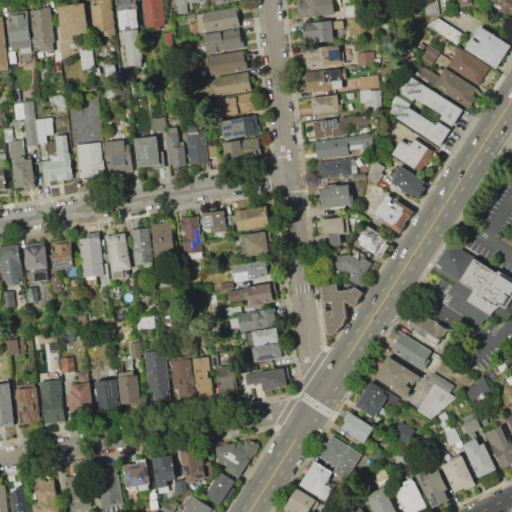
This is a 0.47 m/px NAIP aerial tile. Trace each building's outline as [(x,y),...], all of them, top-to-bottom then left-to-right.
[(111,0),(116,33),(95,36),(91,6),(98,5),(97,0),(111,0)] [(116,0),(135,0),(139,27),(121,29),(116,0)] [(142,0),(162,0),(166,24),(162,25),(163,28),(154,30),(154,26),(146,27),(142,0)] [(200,0),(201,1),(191,2),(192,11),(179,13),(177,6),(175,6),(174,0),(200,0)] [(296,0),(333,0),(335,14),(299,18),(296,0)] [(427,15),(424,0),(435,0),(438,13),(427,15)] [(511,12),(492,0),(511,0),(511,12)] [(59,6),(85,2),(90,37),(63,40),(59,6)] [(344,5),(358,3),(360,16),(346,18),(344,5)] [(30,9),(49,7),(54,43),(52,43),(53,51),(41,52),(40,45),(35,45),(30,9)] [(197,13),(236,7),(240,27),(200,33),(197,13)] [(8,13),(28,10),(32,46),(30,46),(30,51),(20,52),(19,47),(12,48),(8,13)] [(186,15),(195,13),(196,20),(187,21),(186,15)] [(0,16),(3,16),(10,68),(0,69),(0,16)] [(457,44),(427,25),(438,18),(464,34),(457,44)] [(334,20),(343,19),(344,28),(335,29),(334,20)] [(304,23),(332,20),(334,41),(306,43),(304,23)] [(480,25),(511,45),(497,67),(466,47),(480,25)] [(205,34),(241,28),(244,47),(208,53),(205,34)] [(124,30),(140,29),(144,67),(136,68),(136,64),(128,65),(124,30)] [(163,32),(170,31),(172,44),(165,46),(163,32)] [(306,48),(339,45),(339,51),(343,51),(344,63),(308,67),(306,48)] [(429,45),(440,52),(436,58),(425,51),(429,45)] [(460,47),(490,67),(479,85),(448,65),(460,47)] [(80,49),(92,48),(94,69),(82,70),(80,49)] [(8,51),(14,50),(16,63),(10,63),(8,51)] [(209,56),(245,50),(248,68),(202,76),(200,65),(210,63),(209,56)] [(357,53),(373,51),(374,63),(358,64),(357,53)] [(427,55),(435,60),(432,64),(425,59),(427,55)] [(48,65),(61,62),(63,75),(50,77),(48,65)] [(416,74),(423,64),(439,75),(444,67),(476,87),(472,94),(478,98),(471,108),(416,74)] [(106,66),(115,65),(116,73),(107,75),(106,66)] [(348,67),(358,66),(359,77),(349,78),(348,67)] [(305,72),(345,68),(346,80),(342,81),(343,88),(307,92),(305,72)] [(216,76),(249,71),(252,90),(219,95),(219,93),(214,94),(212,83),(217,82),(216,76)] [(409,74),(464,109),(453,126),(440,118),(442,115),(415,98),(413,101),(398,91),(409,74)] [(361,77),(379,75),(380,87),(362,89),(361,77)] [(360,90),(381,89),(382,109),(367,111),(367,101),(361,102),(360,90)] [(219,98),(253,92),(256,111),(222,117),(219,98)] [(52,99),(55,95),(58,98),(61,94),(67,98),(64,102),(67,104),(64,107),(52,99)] [(312,97),(338,94),(339,104),(342,104),(342,111),(313,113),(312,97)] [(390,113),(392,110),(387,107),(396,94),(411,104),(410,107),(436,123),(438,120),(451,129),(440,145),(390,113)] [(33,100),(39,143),(27,144),(24,118),(15,119),(13,103),(33,100)] [(221,120),(256,116),(257,126),(259,126),(260,134),(223,138),(221,120)] [(314,121),(366,116),(367,127),(356,128),(355,124),(347,125),(348,134),(315,137),(314,121)] [(52,117),(54,134),(48,135),(48,142),(40,143),(37,119),(52,117)] [(153,119),(164,117),(166,128),(155,130),(153,119)] [(186,125),(202,123),(203,132),(205,132),(209,162),(191,164),(186,125)] [(166,134),(169,133),(168,127),(178,126),(180,147),(185,147),(187,165),(174,166),(173,156),(169,156),(166,134)] [(4,129),(12,128),(13,139),(8,139),(9,141),(5,142),(4,129)] [(316,140),(373,135),(374,145),(371,145),(372,151),(362,152),(361,146),(349,147),(349,154),(317,157),(316,140)] [(136,139),(157,137),(158,152),(163,152),(165,167),(154,168),(154,165),(139,166),(136,139)] [(224,142),(260,138),(262,154),(226,158),(224,142)] [(393,154),(401,140),(409,145),(414,138),(433,151),(421,171),(393,154)] [(9,140),(24,139),(26,156),(16,157),(16,159),(11,160),(9,140)] [(106,142),(127,139),(128,145),(131,145),(135,172),(111,176),(106,142)] [(77,145),(101,141),(106,173),(80,177),(78,164),(80,163),(77,145)] [(208,144),(215,143),(217,157),(210,157),(208,144)] [(47,181),(45,161),(51,160),(50,155),(72,153),(74,178),(47,181)] [(13,161),(20,160),(19,158),(26,157),(26,160),(33,159),(36,186),(15,188),(13,161)] [(318,162),(350,158),(351,165),(356,164),(357,174),(320,178),(318,162)] [(368,175),(371,158),(385,160),(382,177),(376,185),(368,175)] [(400,165),(426,182),(423,186),(426,188),(418,200),(390,181),(400,165)] [(322,187),(349,183),(351,204),(324,208),(322,187)] [(388,195),(414,211),(400,232),(374,216),(388,195)] [(235,210),(267,205),(270,225),(238,230),(235,210)] [(202,212),(225,210),(228,230),(214,232),(214,227),(204,228),(202,212)] [(181,218),(199,216),(203,257),(191,258),(190,252),(185,253),(181,218)] [(322,219),(347,216),(348,232),(340,233),(341,244),(331,244),(330,234),(324,235),(322,219)] [(171,221),(176,260),(157,263),(152,224),(171,221)] [(368,225),(388,238),(385,242),(389,244),(381,256),(378,254),(376,256),(356,243),(368,225)] [(149,227),(154,263),(136,265),(132,229),(149,227)] [(79,238),(88,237),(87,233),(99,231),(104,263),(107,263),(111,288),(104,289),(102,274),(84,277),(79,238)] [(267,231),(270,252),(247,256),(247,253),(241,254),(239,241),(242,241),(241,235),(267,231)] [(106,236),(125,232),(132,267),(123,269),(125,276),(115,278),(106,236)] [(71,239),(75,267),(55,269),(51,242),(71,239)] [(439,263),(451,243),(473,257),(458,280),(442,269),(444,266),(439,263)] [(25,247),(45,244),(48,266),(28,269),(25,247)] [(0,247),(18,245),(23,277),(19,278),(20,282),(16,283),(16,285),(5,286),(0,247)] [(352,272),(346,269),(336,270),(334,256),(350,253),(360,259),(362,256),(373,262),(360,285),(349,279),(352,272)] [(499,303),(492,314),(468,299),(475,287),(461,278),(474,258),(511,282),(511,297),(506,307),(499,303)] [(233,265),(267,260),(269,275),(235,280),(233,265)] [(191,263),(199,262),(200,271),(192,272),(191,263)] [(61,271),(64,289),(55,290),(52,272),(61,271)] [(271,283),(274,302),(248,306),(247,300),(208,306),(206,293),(271,283)] [(350,290),(352,291),(355,286),(362,291),(357,299),(359,300),(355,305),(346,299),(345,299),(347,317),(342,326),(335,333),(327,334),(324,311),(334,310),(333,302),(324,303),(322,285),(337,284),(338,291),(344,291),(350,290)] [(1,292),(13,290),(15,306),(3,308),(1,292)] [(151,305),(158,304),(159,311),(152,312),(151,305)] [(225,307),(241,304),(242,311),(226,314),(225,307)] [(275,308),(277,326),(240,332),(239,328),(232,329),(230,318),(239,317),(238,314),(275,308)] [(417,310),(448,329),(438,344),(408,325),(417,310)] [(162,314),(174,313),(175,320),(163,322),(162,314)] [(77,315),(86,314),(87,325),(78,326),(77,315)] [(137,318),(154,315),(156,327),(138,330),(137,318)] [(245,332),(277,327),(279,341),(247,346),(245,332)] [(399,330),(432,351),(427,359),(430,360),(422,372),(390,351),(397,340),(394,338),(399,330)] [(47,334),(49,343),(39,344),(39,343),(34,344),(33,336),(47,334)] [(6,340),(24,338),(26,353),(8,355),(6,340)] [(130,342),(139,341),(141,357),(131,358),(130,342)] [(253,347),(281,343),(283,356),(255,361),(253,347)] [(144,352),(166,350),(172,399),(149,401),(144,352)] [(173,357),(191,355),(196,396),(178,398),(173,357)] [(388,355),(421,376),(417,382),(415,381),(413,384),(410,382),(408,385),(411,388),(408,392),(410,393),(407,398),(374,377),(388,355)] [(61,358),(74,356),(76,371),(62,372),(61,358)] [(193,358),(211,357),(212,370),(208,370),(209,378),(213,378),(215,394),(200,396),(199,384),(196,385),(193,358)] [(217,368),(235,366),(238,391),(220,393),(217,368)] [(245,374),(284,368),(287,386),(263,390),(262,383),(247,385),(245,374)] [(433,371),(455,385),(450,392),(429,378),(433,371)] [(78,373),(88,372),(89,381),(79,382),(78,373)] [(119,377),(121,377),(121,374),(134,373),(134,376),(138,375),(141,401),(122,403),(119,377)] [(472,402),(465,390),(485,377),(493,389),(472,402)] [(95,381),(117,378),(120,408),(98,411),(95,381)] [(39,381),(61,379),(66,421),(44,423),(39,381)] [(371,381),(401,400),(397,406),(389,401),(391,399),(387,397),(375,417),(355,404),(371,381)] [(70,384),(91,382),(94,415),(74,417),(73,407),(68,408),(67,395),(71,395),(70,384)] [(16,389),(38,387),(42,422),(19,425),(16,389)] [(0,397),(12,396),(16,428),(0,430),(0,397)] [(349,410),(375,427),(365,444),(341,429),(346,420),(344,419),(349,410)] [(462,417),(474,411),(477,416),(464,423),(462,417)] [(464,423),(477,416),(482,428),(469,434),(464,423)] [(489,423),(483,426),(480,418),(485,416),(489,423)] [(401,421),(415,430),(406,443),(392,434),(401,421)] [(485,432),(501,425),(511,445),(511,444),(511,463),(502,468),(485,432)] [(443,433),(458,426),(464,438),(449,445),(443,433)] [(362,454),(345,480),(333,472),(337,467),(319,456),(333,435),(362,454)] [(238,478),(225,469),(227,466),(225,464),(219,464),(216,448),(218,445),(240,442),(243,444),(246,441),(252,439),(260,444),(238,478)] [(464,444),(477,439),(480,446),(484,444),(497,469),(479,477),(464,444)] [(182,453),(199,450),(200,457),(204,456),(207,477),(189,480),(188,476),(185,476),(182,453)] [(376,450),(387,457),(383,463),(372,456),(376,450)] [(392,456),(402,452),(409,468),(400,472),(392,456)] [(442,465),(451,461),(450,458),(461,453),(476,485),(465,490),(464,488),(455,492),(442,465)] [(153,458),(173,455),(177,479),(168,481),(169,491),(158,493),(153,458)] [(315,461),(333,473),(326,484),(333,489),(325,502),(299,485),(315,461)] [(124,465),(147,462),(151,488),(141,489),(140,485),(127,487),(124,465)] [(371,467),(380,463),(388,478),(378,483),(371,467)] [(101,511),(95,470),(118,466),(124,503),(112,505),(113,510),(101,511)] [(417,475),(430,468),(433,473),(439,470),(448,489),(444,491),(449,501),(433,509),(417,475)] [(222,471),(236,481),(232,486),(235,488),(229,497),(226,496),(220,505),(206,496),(222,471)] [(64,478),(87,475),(92,506),(69,510),(64,478)] [(405,511),(395,490),(404,486),(403,482),(414,477),(428,507),(416,511),(405,511)] [(54,479),(58,511),(35,511),(34,504),(40,503),(37,482),(54,479)] [(175,481),(185,480),(187,492),(177,494),(175,481)] [(0,511),(0,484),(5,484),(9,511),(0,511)] [(29,488),(35,487),(37,499),(31,500),(29,488)] [(385,487),(396,511),(374,511),(366,495),(385,487)] [(297,488),(315,500),(307,511),(287,511),(283,509),(297,488)] [(149,490),(157,489),(160,508),(152,509),(149,490)] [(13,511),(10,492),(24,490),(27,511),(13,511)] [(216,510),(214,511),(182,511),(186,505),(183,503),(187,496),(189,498),(191,494),(216,510)]
